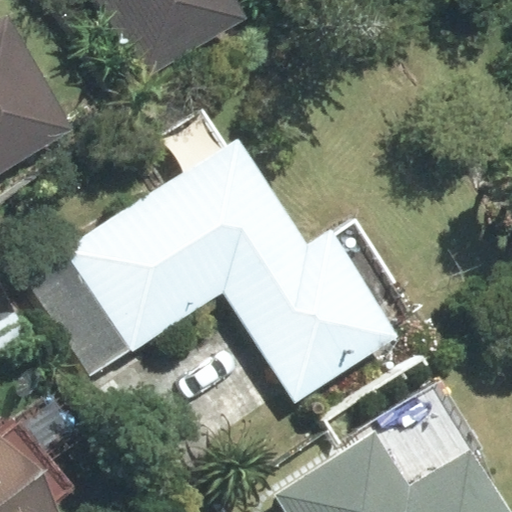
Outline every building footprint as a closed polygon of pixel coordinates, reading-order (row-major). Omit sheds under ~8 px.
[(97,0),(145,78),(246,17),(235,0),(97,0)] [(0,22),(0,172),(73,128),(7,18),(0,22)] [(291,245),(228,146),(15,280),(78,379),(215,293),(252,353),(285,405),(392,339),(321,226),(291,245)] [(496,511),(415,389),(261,491),(274,511),(496,511)] [(0,511),(35,511),(33,509),(54,490),(36,470),(0,429),(0,511)]
